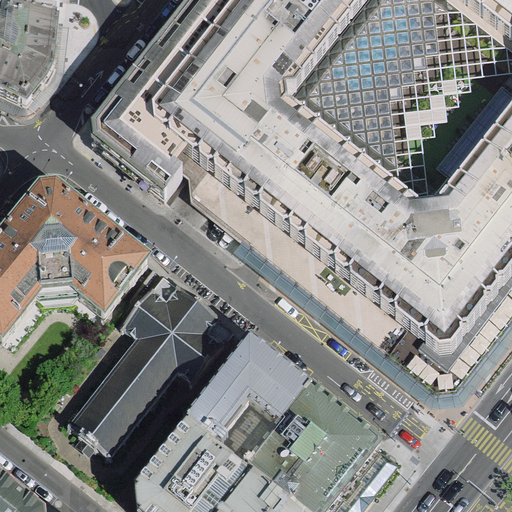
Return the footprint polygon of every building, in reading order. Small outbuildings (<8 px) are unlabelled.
[(60,0),(0,0),(0,19),(58,28),(60,0)] [(431,410),(462,407),(511,342),(511,0),(197,0),(92,132),(93,140),(95,150),(178,214),(186,211),(254,267),(285,292),(431,410)] [(53,78),(58,28),(0,19),(0,100),(28,113),(43,93),(53,78)] [(72,296),(105,323),(149,269),(57,196),(42,197),(0,248),(0,343),(4,347),(42,299),(72,296)] [(87,445),(107,460),(176,372),(191,384),(231,333),(205,313),(196,306),(161,279),(121,331),(135,343),(67,429),(78,437),(87,445)] [(251,349),(187,430),(219,455),(251,413),(281,434),(311,397),(251,349)] [(352,429),(311,397),(281,434),(246,476),(252,481),(290,511),(335,511),(344,501),(349,494),(355,487),(378,457),(382,453),(352,429)] [(251,413),(219,455),(246,476),(281,434),(251,413)] [(227,511),(252,481),(246,476),(219,455),(187,430),(136,493),(140,497),(137,500),(137,511),(227,511)] [(396,472),(378,457),(355,487),(373,500),(396,472)] [(0,511),(43,511),(0,478),(0,511)] [(290,511),(252,481),(227,511),(290,511)] [(344,501),(358,511),(363,511),(373,500),(355,487),(349,494),(344,501)] [(358,511),(344,501),(335,511),(358,511)]
